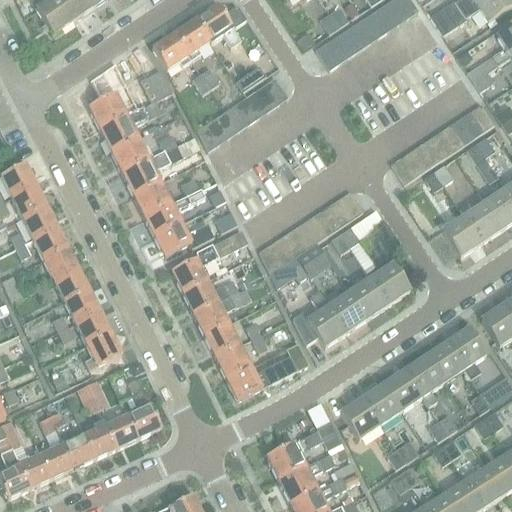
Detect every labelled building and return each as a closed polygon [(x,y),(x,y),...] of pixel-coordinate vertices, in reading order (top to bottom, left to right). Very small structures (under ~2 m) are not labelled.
[(72,24),(56,0),(51,0),(46,4),(43,0),(39,0),(30,6),(51,38),(72,24)] [(56,0),(72,24),(93,10),(86,0),(56,0)] [(86,0),(93,10),(108,0),(86,0)] [(378,5),(375,0),(361,0),(369,11),(378,5)] [(408,0),(397,0),(395,2),(408,21),(417,15),(418,15),(408,0)] [(428,21),(435,31),(480,0),(458,0),(451,5),(452,5),(428,21)] [(511,7),(507,0),(480,0),(435,31),(441,40),(464,24),(465,25),(478,16),(486,27),(511,9),(511,7)] [(395,2),(384,8),(397,28),(408,21),(395,2)] [(384,8),(374,15),(387,35),(397,28),(384,8)] [(215,9),(193,24),(209,48),(221,41),(228,52),(239,45),(231,33),(244,24),(235,11),(222,20),(215,9)] [(338,12),(328,19),(337,32),(347,26),(338,12)] [(374,15),(365,21),(378,41),(387,35),(374,15)] [(337,32),(328,19),(319,25),(328,39),(337,32)] [(365,21),(355,28),(368,48),(378,41),(365,21)] [(193,24),(172,38),(190,65),(199,59),(196,54),(208,46),(209,48),(193,24)] [(355,28),(345,34),(358,54),(368,48),(355,28)] [(489,61),(465,77),(472,86),(486,77),(509,62),(511,60),(511,29),(495,41),(502,52),(489,61)] [(345,34),(335,41),(348,61),(358,54),(345,34)] [(190,65),(172,38),(150,52),(165,75),(177,67),(180,72),(190,65)] [(335,41),(325,47),(338,67),(348,61),(335,41)] [(325,47),(314,54),(328,74),(338,67),(325,47)] [(241,96),(264,81),(257,71),(234,86),(241,96)] [(208,73),(199,78),(209,95),(218,89),(208,73)] [(158,75),(135,86),(146,109),(159,103),(160,104),(171,98),(161,79),(158,75)] [(486,77),(472,86),(478,96),(492,87),(486,77)] [(209,95),(199,78),(190,84),(200,101),(209,95)] [(273,81),(263,87),(277,108),(287,101),(273,81)] [(263,87),(253,94),(267,115),(277,108),(263,87)] [(253,94),(243,101),(257,121),(267,115),(253,94)] [(86,111),(98,134),(127,119),(126,118),(125,119),(120,109),(123,107),(117,95),(86,111)] [(243,101),(233,107),(247,128),(257,121),(243,101)] [(127,119),(98,134),(109,156),(137,142),(132,132),(146,125),(159,118),(153,107),(160,104),(159,103),(146,109),(129,118),(128,117),(126,118),(127,119)] [(233,107),(224,114),(237,135),(247,128),(233,107)] [(479,108),(470,114),(483,134),(493,127),(480,107),(479,108)] [(494,119),(500,129),(511,120),(511,116),(507,110),(494,119)] [(224,114),(214,121),(227,141),(237,135),(224,114)] [(470,114),(460,121),(473,141),(483,134),(470,114)] [(511,120),(500,129),(506,138),(511,134),(511,120)] [(214,121),(204,127),(218,148),(227,141),(214,121)] [(460,121),(450,128),(463,147),(473,141),(460,121)] [(204,127),(195,133),(207,155),(218,148),(204,127)] [(450,128),(440,134),(453,154),(463,147),(450,128)] [(440,134),(430,141),(443,161),(453,154),(440,134)] [(170,138),(156,145),(162,157),(176,150),(170,138)] [(430,141),(420,148),(433,167),(443,161),(430,141)] [(137,142),(109,156),(120,178),(152,162),(146,151),(142,153),(137,142)] [(484,142),(476,148),(485,161),(493,156),(484,142)] [(420,148),(410,154),(423,174),(433,167),(420,148)] [(485,161),(476,148),(453,162),(459,171),(471,164),(474,169),(485,161)] [(162,157),(152,162),(120,178),(131,200),(159,186),(153,175),(181,161),(176,150),(162,157)] [(410,154),(400,161),(413,181),(423,174),(410,154)] [(400,161),(389,168),(403,188),(413,181),(400,161)] [(0,180),(0,183),(10,202),(34,190),(23,168),(0,180)] [(443,169),(434,175),(441,187),(451,181),(443,169)] [(441,187),(434,175),(424,182),(432,193),(441,187)] [(192,183),(179,190),(185,202),(198,195),(192,183)] [(462,185),(457,197),(474,204),(479,193),(462,185)] [(159,186),(131,200),(143,223),(174,207),(168,195),(164,196),(159,186)] [(34,190),(10,202),(21,223),(45,211),(34,190)] [(511,203),(505,192),(484,206),(501,233),(511,225),(511,203)] [(185,202),(174,207),(143,223),(153,242),(180,228),(175,217),(204,203),(200,194),(198,195),(185,202)] [(349,195),(338,202),(352,222),(362,215),(349,195)] [(338,202),(328,209),(342,229),(352,222),(338,202)] [(3,205),(0,206),(0,220),(9,216),(3,205)] [(484,206),(463,220),(480,247),(501,233),(484,206)] [(328,209),(318,216),(331,236),(342,229),(328,209)] [(45,211),(21,223),(32,244),(56,232),(45,211)] [(318,216),(308,222),(321,242),(331,236),(318,216)] [(220,238),(236,230),(229,218),(214,226),(220,238)] [(480,247),(463,220),(441,234),(459,261),(480,247)] [(308,222),(298,229),(311,249),(321,242),(308,222)] [(180,228),(153,242),(163,261),(188,249),(190,253),(213,242),(206,229),(186,239),(180,228)] [(298,229),(288,236),(301,256),(311,249),(298,229)] [(56,232),(32,244),(25,247),(16,252),(8,256),(14,266),(37,255),(42,265),(67,253),(56,232)] [(349,232),(339,238),(348,252),(358,245),(349,232)] [(9,240),(16,252),(25,247),(19,235),(9,240)] [(170,275),(182,298),(206,285),(200,272),(247,248),(240,235),(210,250),(212,254),(170,275)] [(288,236),(277,243),(291,263),(301,256),(288,236)] [(348,252),(339,238),(329,245),(338,258),(348,252)] [(277,243),(268,249),(281,269),(291,263),(277,243)] [(268,249),(258,255),(269,277),(281,269),(268,249)] [(67,253),(42,265),(53,286),(77,273),(67,253)] [(251,256),(236,262),(242,274),(256,268),(251,256)] [(306,260),(297,266),(306,280),(316,273),(306,260)] [(306,280),(297,266),(287,272),(296,286),(306,280)] [(390,268),(368,283),(387,310),(408,296),(390,268)] [(77,273),(53,286),(64,307),(88,294),(77,273)] [(26,299),(36,294),(46,289),(40,277),(20,287),(26,299)] [(368,283),(347,297),(365,324),(387,310),(368,283)] [(206,285),(182,298),(193,319),(217,306),(237,296),(231,285),(222,290),(211,295),(206,285)] [(46,289),(36,294),(42,305),(51,301),(46,289)] [(217,306),(193,319),(203,341),(228,328),(223,318),(250,303),(244,292),(237,296),(217,306)] [(88,294),(64,307),(75,328),(99,315),(88,294)] [(307,304),(316,317),(305,325),(323,352),(344,338),(326,311),(317,297),(307,304)] [(347,297),(326,311),(344,338),(365,324),(347,297)] [(268,313),(277,308),(273,300),(251,312),(259,325),(271,318),(268,313)] [(511,303),(501,310),(511,326),(511,303)] [(511,341),(511,326),(501,310),(480,325),(497,351),(511,341)] [(99,315),(75,328),(86,349),(110,337),(99,315)] [(52,324),(58,335),(67,331),(61,319),(52,324)] [(260,339),(254,327),(244,332),(250,344),(251,344),(260,339)] [(228,328),(203,341),(214,362),(239,349),(228,328)] [(67,331),(58,335),(64,347),(73,342),(67,331)] [(467,333),(445,347),(463,374),(484,360),(467,333)] [(110,337),(86,349),(92,361),(84,365),(88,375),(121,358),(110,337)] [(260,339),(251,344),(250,344),(257,358),(267,353),(260,339)] [(445,347),(424,361),(441,388),(463,374),(445,347)] [(239,349),(214,362),(225,384),(250,371),(239,349)] [(250,371),(225,384),(236,406),(307,370),(296,349),(286,354),(289,361),(254,379),(250,371)] [(424,361),(403,375),(420,402),(441,388),(424,361)] [(4,370),(0,371),(0,385),(9,381),(4,370)] [(403,375),(381,389),(399,416),(420,402),(403,375)] [(51,383),(57,394),(67,389),(62,378),(51,383)] [(124,414),(124,415),(137,443),(160,432),(137,382),(128,386),(133,398),(130,399),(137,414),(126,419),(124,414)] [(96,385),(86,389),(98,414),(107,410),(96,385)] [(98,414),(86,389),(77,393),(88,419),(98,414)] [(381,389),(360,403),(378,430),(399,416),(381,389)] [(3,395),(9,409),(19,404),(13,390),(3,395)] [(488,391),(478,397),(487,411),(497,405),(488,391)] [(487,411),(478,397),(469,404),(478,418),(487,411)] [(305,407),(313,425),(328,418),(319,400),(305,407)] [(378,430),(360,403),(339,417),(356,444),(378,430)] [(58,415),(48,420),(54,434),(59,445),(73,472),(94,462),(83,438),(73,443),(66,428),(64,428),(58,415)] [(124,415),(102,424),(115,453),(137,443),(124,415)] [(493,417),(483,422),(492,436),(501,430),(493,417)] [(50,453),(40,458),(51,482),(73,472),(59,445),(54,434),(48,420),(39,424),(50,449),(48,449),(50,453)] [(446,420),(437,426),(446,440),(455,433),(446,420)] [(492,436),(483,422),(474,428),(482,442),(492,436)] [(93,433),(83,438),(94,462),(115,453),(102,424),(91,429),(93,433)] [(10,425),(1,430),(29,492),(51,482),(40,458),(29,463),(27,459),(26,460),(10,425)] [(341,451),(328,426),(315,433),(316,436),(304,443),(309,453),(322,446),(328,458),(341,451)] [(427,432),(436,446),(446,440),(437,426),(427,432)] [(0,430),(0,456),(7,471),(0,474),(0,489),(6,503),(29,492),(1,430),(0,430)] [(451,444),(441,450),(450,464),(460,458),(451,444)] [(265,461),(277,485),(305,470),(293,447),(265,461)] [(405,448),(395,454),(404,468),(414,461),(405,448)] [(450,464),(441,450),(432,456),(440,470),(450,464)] [(404,468),(395,454),(385,460),(395,474),(404,468)] [(305,470),(277,485),(288,507),(316,493),(310,481),(335,469),(329,458),(305,470)] [(511,469),(506,459),(484,473),(502,500),(511,493),(511,469)] [(409,472),(399,478),(408,492),(418,486),(409,472)] [(484,473),(463,486),(479,511),(482,511),(502,500),(484,473)] [(408,492),(399,478),(389,485),(398,499),(408,492)] [(316,493),(288,507),(290,511),(325,511),(321,503),(345,491),(340,481),(317,492),(316,493)] [(479,511),(463,486),(441,499),(449,511),(479,511)] [(197,511),(191,499),(164,511),(197,511)] [(449,511),(441,499),(421,511),(449,511)]
